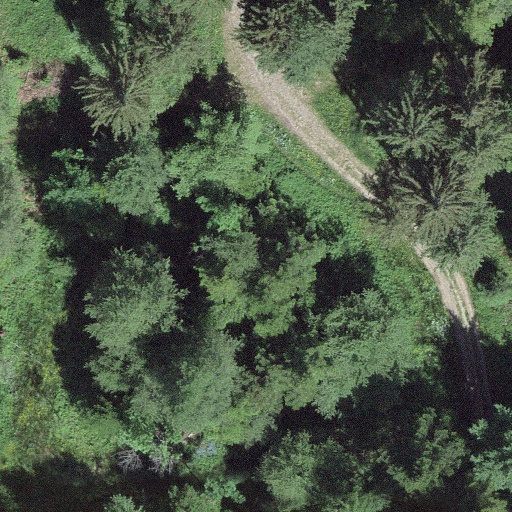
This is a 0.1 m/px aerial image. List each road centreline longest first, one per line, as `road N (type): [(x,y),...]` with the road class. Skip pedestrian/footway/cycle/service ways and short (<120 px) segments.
road 1 (track): [(511,485),(458,267),(270,92),(0,127)]
road 2 (track): [(256,0),(270,92),(511,11)]
